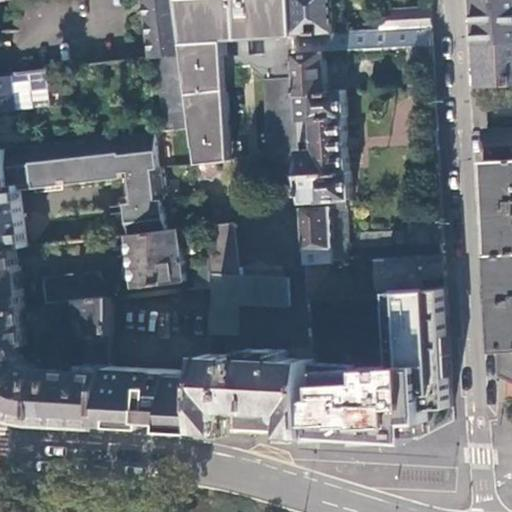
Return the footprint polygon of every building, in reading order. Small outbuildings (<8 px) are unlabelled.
[(157,56),(185,52),(178,0),(146,0),(153,56),(157,56)] [(178,0),(185,52),(193,126),(200,181),(210,179),(212,180),(218,172),(217,161),(231,159),(226,82),(241,67),(250,66),(266,79),(272,154),(301,153),(296,53),(326,51),(387,48),(409,47),(433,45),(432,28),(384,30),(337,33),(295,35),(292,0),(178,0)] [(292,0),(295,35),(337,33),(334,0),(292,0)] [(511,1),(481,3),(482,21),(484,43),(511,41),(511,1)] [(432,28),(431,8),(382,11),(384,30),(432,28)] [(511,41),(484,43),(485,63),(486,86),(511,84),(511,41)] [(435,76),(433,45),(409,47),(410,61),(411,77),(435,76)] [(410,61),(409,47),(387,48),(388,62),(410,61)] [(329,91),(326,51),(296,53),(301,153),(307,263),(336,261),(351,260),(350,248),(350,235),(348,200),(353,199),(352,172),(351,172),(348,118),(349,117),(348,90),(329,91)] [(185,52),(157,56),(166,129),(171,129),(193,126),(185,52)] [(19,110),(51,106),(47,69),(15,73),(19,110)] [(0,111),(19,110),(15,73),(0,74),(0,111)] [(511,158),(511,128),(488,129),(489,143),(490,160),(511,158)] [(126,178),(125,173),(132,172),(136,202),(127,203),(130,224),(168,219),(170,230),(180,229),(183,229),(171,129),(166,129),(0,149),(0,250),(19,249),(28,247),(21,190),(64,185),(64,181),(70,180),(71,184),(126,178)] [(511,251),(511,158),(490,160),(492,205),(495,252),(511,251)] [(419,223),(443,223),(442,194),(429,194),(429,204),(417,204),(419,223)] [(211,274),(243,274),(237,226),(232,223),(205,226),(210,267),(211,274)] [(185,280),(180,229),(170,230),(130,235),(136,286),(185,280)] [(444,231),(350,235),(350,248),(444,243),(444,231)] [(0,311),(26,308),(19,249),(0,250),(0,311)] [(511,251),(495,252),(497,291),(500,347),(511,347),(511,251)] [(445,256),(380,259),(381,291),(392,290),(424,288),(424,278),(446,277),(446,266),(445,256)] [(336,261),(307,263),(308,279),(336,277),(336,261)] [(213,287),(211,274),(210,267),(195,269),(198,289),(213,287)] [(100,269),(44,276),(47,305),(78,301),(77,299),(108,296),(100,269)] [(291,305),(290,291),(289,278),(243,274),(211,274),(213,287),(211,334),(238,335),(239,303),(291,305)] [(337,293),(336,277),(308,279),(309,295),(337,293)] [(358,365),(314,361),(318,434),(363,437),(417,440),(415,421),(431,420),(430,407),(453,406),(446,287),(424,288),(392,290),(396,365),(358,367),(358,365)] [(113,295),(108,296),(77,299),(78,301),(82,336),(87,335),(111,331),(113,295)] [(30,343),(26,308),(0,311),(0,347),(23,344),(30,343)] [(23,344),(0,347),(0,402),(6,408),(15,413),(23,417),(35,419),(50,420),(63,421),(108,423),(110,366),(111,331),(87,335),(87,370),(61,369),(63,338),(44,341),(42,368),(32,364),(24,356),(23,344)] [(511,347),(500,347),(502,375),(511,380),(511,347)] [(314,361),(314,359),(286,357),(286,350),(250,348),(250,356),(210,354),(209,371),(207,428),(258,431),(318,434),(314,361)] [(153,405),(175,406),(174,427),(179,427),(207,428),(209,371),(144,368),(110,366),(108,423),(128,424),(142,425),(152,426),(153,405)]
